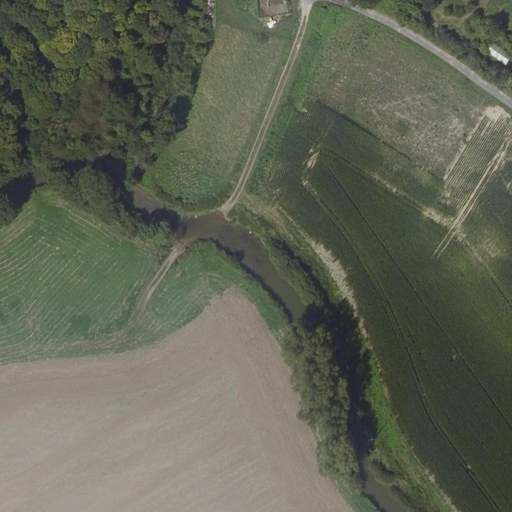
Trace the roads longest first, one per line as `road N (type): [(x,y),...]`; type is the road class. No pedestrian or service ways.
road 1 (track): [(309,0),(233,192),(202,218),(125,336),(111,349),(0,370)]
road 2 (unclassified): [(340,0),(427,43),(511,103)]
